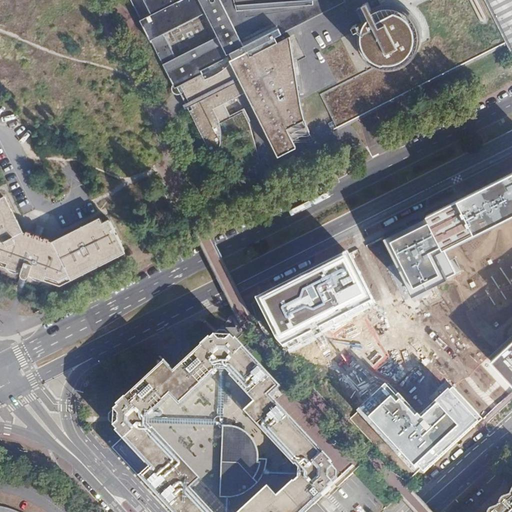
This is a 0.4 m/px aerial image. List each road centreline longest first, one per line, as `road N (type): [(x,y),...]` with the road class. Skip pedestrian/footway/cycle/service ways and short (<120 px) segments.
road 1 (primary): [(511,103),(8,358)]
road 2 (primary): [(101,344),(511,138)]
road 3 (tertiary): [(83,454),(64,405),(73,376),(101,344)]
